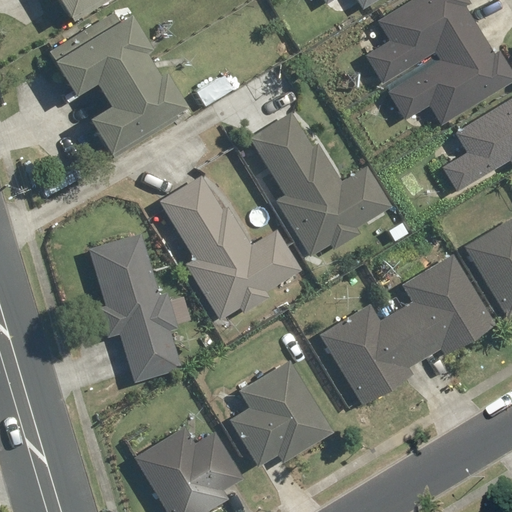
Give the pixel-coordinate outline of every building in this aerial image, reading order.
[(54,0),(65,18),(96,0),(54,0)] [(320,0),(323,4),(329,0),(354,0),(360,9),(375,0),(320,0)] [(386,43),(364,55),(379,81),(428,54),(434,64),(384,92),(400,121),(427,106),(436,123),(511,80),(511,79),(497,53),(491,57),(462,6),(469,2),(467,0),(405,0),(373,18),(386,43)] [(113,15),(45,52),(70,96),(90,85),(101,105),(82,116),(101,150),(184,105),(165,70),(154,76),(140,52),(147,48),(128,13),(116,19),(113,15)] [(463,152),(439,165),(453,191),(506,161),(511,169),(511,168),(511,97),(451,132),(463,152)] [(292,110),(247,138),(282,195),(272,200),(307,256),(327,243),(331,249),(356,233),(353,228),(389,206),(364,166),(338,183),(292,110)] [(199,178),(158,203),(189,254),(181,259),(217,319),(237,307),(240,312),(266,296),(263,290),(297,270),(274,231),(248,247),(224,206),(218,210),(199,178)] [(511,215),(463,245),(506,316),(511,312),(511,215)] [(139,237),(88,250),(102,305),(97,307),(104,336),(116,333),(129,384),(177,371),(166,328),(176,325),(167,292),(154,295),(139,237)] [(441,356),(492,325),(449,254),(399,285),(409,301),(377,320),(368,306),(318,336),(360,405),(410,375),(406,369),(438,350),(441,356)] [(247,407),(226,419),(253,466),(273,454),(278,463),(327,434),(285,362),(237,390),(247,407)] [(184,428),(133,458),(164,511),(205,511),(224,501),(219,492),(239,480),(211,432),(193,443),(184,428)]
